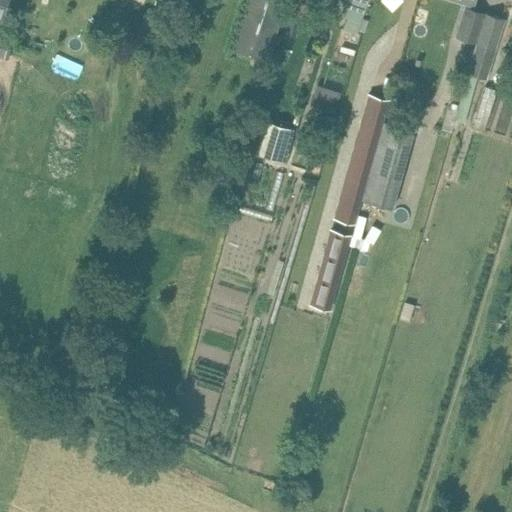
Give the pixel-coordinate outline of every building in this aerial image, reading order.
[(156,0),(155,6),(171,9),(173,0),(156,0)] [(247,0),(233,49),(270,60),(287,2),(281,0),(247,0)] [(288,0),(286,9),(302,14),(306,0),(288,0)] [(369,0),(347,0),(341,15),(348,18),(345,29),(357,34),(369,0)] [(470,7),(461,38),(475,42),(485,12),(470,7)] [(478,43),(465,88),(474,91),(479,75),(486,77),(495,49),(505,18),(485,12),(475,42),(478,43)] [(342,91),(317,84),(311,105),(335,112),(342,91)] [(472,121),(492,123),(497,86),(478,84),(472,121)] [(469,108),(460,105),(454,126),(459,127),(461,122),(465,123),(469,108)] [(258,122),(249,150),(284,160),(294,127),(270,120),(268,125),(258,122)] [(372,177),(365,200),(392,208),(399,184),(414,129),(387,122),(372,177)] [(359,137),(343,193),(361,197),(376,142),(359,137)] [(354,222),(361,197),(343,193),(336,217),(354,222)] [(350,235),(333,230),(326,255),(343,260),(350,235)] [(337,283),(343,260),(326,255),(319,278),(337,283)] [(319,278),(313,302),(330,307),(337,283),(319,278)] [(405,301),(400,317),(410,320),(415,304),(405,301)]
